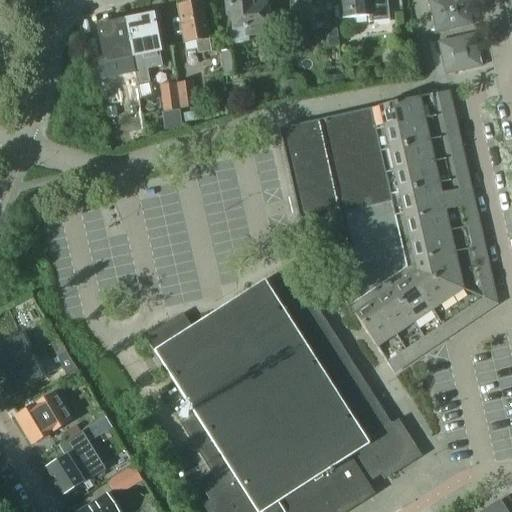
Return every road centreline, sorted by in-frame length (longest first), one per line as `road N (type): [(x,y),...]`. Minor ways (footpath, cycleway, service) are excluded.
road 1 (residential): [(506,64),(470,100),(511,275)]
road 2 (residential): [(0,145),(19,149),(54,14),(79,0)]
